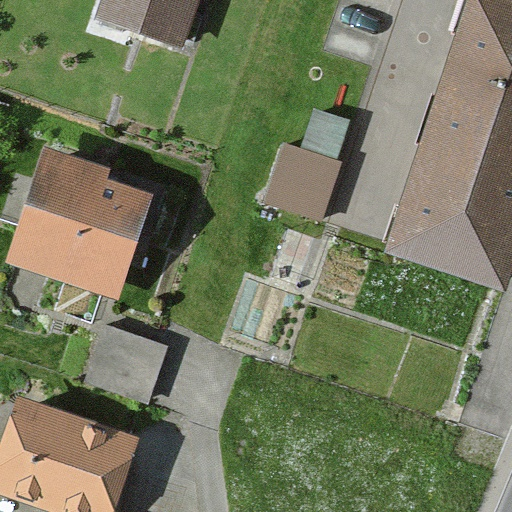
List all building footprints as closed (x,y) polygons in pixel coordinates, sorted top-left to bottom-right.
[(106,0),(99,21),(187,50),(203,0),(106,0)] [(486,0),(401,255),(511,291),(511,0),(486,0)] [(327,214),(351,112),(316,104),(308,138),(283,132),(267,200),(327,214)] [(14,265),(121,303),(141,246),(159,195),(52,158),(34,209),(14,265)] [(89,376),(155,391),(168,333),(102,318),(89,376)] [(0,472),(0,490),(62,511),(121,511),(145,443),(25,401),(0,472)]
